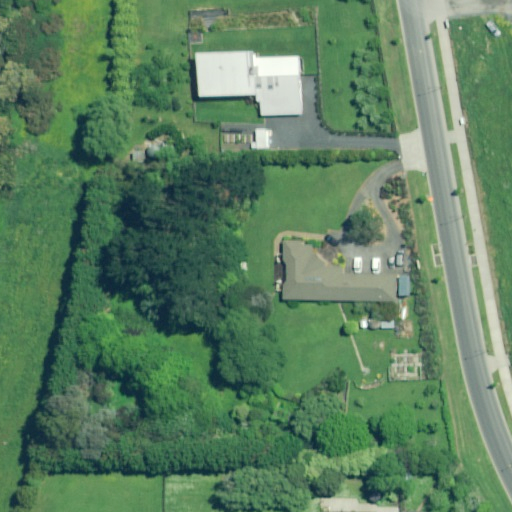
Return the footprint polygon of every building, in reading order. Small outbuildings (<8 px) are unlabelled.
[(259,58),(259,52),(204,53),(205,96),(260,95),(261,115),(301,114),(299,57),(259,58)] [(265,129),(255,129),(255,148),(265,148),(265,129)] [(318,243),(285,242),(283,299),(394,301),(395,275),(345,274),(345,267),(317,266),(318,243)] [(425,483),(430,483),(430,486),(438,486),(438,482),(446,482),(445,471),(424,472),(425,483)] [(340,498),(327,498),(327,510),(320,509),(319,511),(341,511),(340,511),(340,498)]
